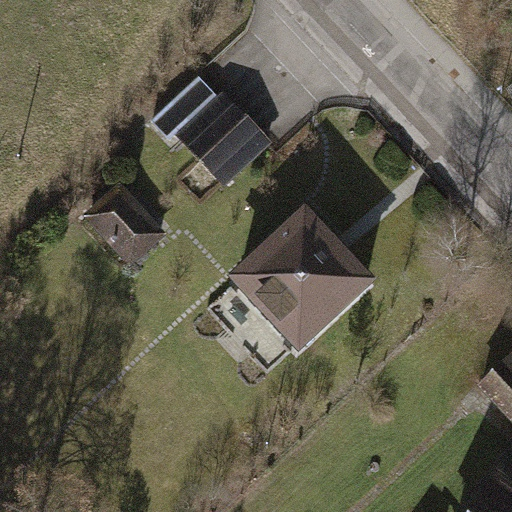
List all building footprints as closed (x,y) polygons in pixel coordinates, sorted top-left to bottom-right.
[(511,88),(496,100),(508,117),(511,114),(511,88)] [(244,141),(213,105),(170,142),(201,178),(244,141)] [(153,236),(120,199),(90,225),(123,263),(153,236)] [(365,277),(301,204),(220,275),(284,349),(365,277)] [(511,366),(479,394),(511,433),(511,366)] [(511,511),(511,500),(498,489),(480,511),(511,511)]
